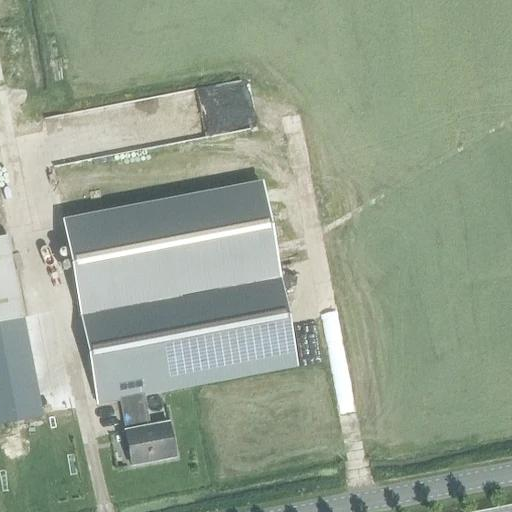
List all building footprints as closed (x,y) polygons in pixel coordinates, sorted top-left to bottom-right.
[(61,221),(94,405),(118,401),(142,397),(295,369),(262,185),(61,221)] [(6,236),(0,237),(0,323),(22,319),(6,236)] [(33,340),(0,345),(0,393),(2,404),(43,397),(33,340)] [(82,453),(74,394),(22,401),(29,459),(82,453)] [(142,397),(118,401),(123,433),(122,433),(129,467),(173,459),(167,425),(148,428),(142,397)] [(42,483),(80,481),(79,456),(41,458),(42,483)]
